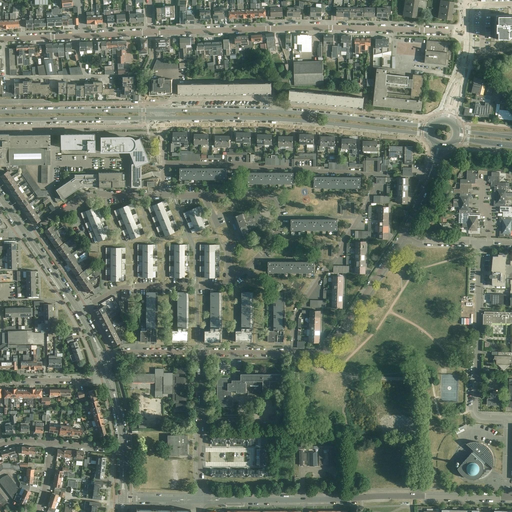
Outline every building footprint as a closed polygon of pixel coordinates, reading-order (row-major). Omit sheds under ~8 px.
[(71,0),(61,0),(62,7),(62,9),(73,8),(72,6),(73,6),(71,0)] [(177,19),(176,19),(177,24),(180,24),(186,24),(186,19),(186,14),(186,7),(187,0),(184,0),(178,0),(178,6),(177,6),(177,12),(177,19)] [(405,2),(404,12),(404,16),(403,16),(417,18),(418,11),(419,11),(420,8),(418,7),(419,0),(406,0),(406,2),(405,2)] [(441,0),(439,11),(439,14),(439,18),(438,18),(452,20),(453,14),(454,14),(455,10),(453,9),(454,2),(441,0)] [(294,6),(294,8),(294,17),(296,18),(296,17),(300,17),(300,8),(299,8),(299,7),(303,8),(304,2),(299,1),(299,6),(294,6)] [(272,2),(270,2),(268,17),(277,17),(277,8),(276,5),(272,5),(272,2)] [(201,6),(201,5),(197,6),(197,9),(197,15),(200,15),(200,20),(204,20),(204,22),(206,22),(205,8),(201,8),(201,6)] [(308,6),(308,7),(308,12),(311,12),(311,17),(314,17),(314,19),(316,19),(316,8),(311,8),(311,6),(308,6)] [(321,8),(316,8),(316,19),(318,19),(318,17),(321,17),(321,13),(324,13),(325,6),(321,6),(321,8)] [(333,6),(333,8),(333,13),(337,13),(337,17),(341,17),(344,17),(344,8),(337,8),(337,6),(333,6)] [(383,7),(383,8),(383,19),(384,19),(384,17),(388,17),(388,15),(391,15),(391,7),(383,7)] [(54,16),(54,18),(55,24),(53,24),(53,26),(62,26),(62,15),(62,14),(61,9),(59,9),(59,8),(53,8),(54,9),(51,9),(52,14),(54,16)] [(224,10),(219,10),(219,21),(221,21),(221,19),(225,19),(224,14),(227,14),(227,8),(224,8),(224,10)] [(104,10),(104,11),(104,16),(107,16),(107,24),(114,23),(113,17),(113,16),(110,16),(110,10),(104,10)] [(113,10),(113,16),(113,17),(116,17),(117,23),(125,23),(124,15),(120,15),(119,10),(113,10)] [(30,12),(30,15),(29,15),(29,19),(22,19),(22,25),(26,25),(26,28),(33,27),(32,15),(32,11),(30,12)] [(49,12),(46,13),(47,27),(53,26),(53,24),(55,24),(54,18),(50,18),(50,16),(49,16),(49,12)] [(16,20),(16,13),(13,13),(14,28),(19,28),(19,27),(22,27),(21,20),(16,20)] [(511,16),(497,16),(497,39),(510,39),(510,38),(511,37),(511,16)] [(275,33),(266,34),(266,39),(267,42),(268,49),(276,46),(276,45),(275,38),(275,34),(275,33)] [(309,35),(300,35),(300,36),(298,35),(298,37),(298,44),(303,44),(303,52),(312,52),(312,41),(312,36),(310,36),(310,35),(309,35)] [(334,35),(324,35),(324,41),(323,48),(323,54),(326,54),(326,47),(327,42),(330,42),(330,45),(334,45),(334,35)] [(248,41),(248,36),(242,36),(242,42),(241,42),(241,44),(241,45),(242,59),(245,59),(245,48),(253,48),(252,41),(248,41)] [(195,44),(194,38),(186,38),(187,58),(189,58),(189,51),(192,51),(192,47),(191,47),(191,44),(195,44)] [(388,38),(382,38),(382,39),(383,51),(389,51),(389,52),(392,51),(392,45),(389,45),(389,38),(388,38)] [(170,46),(170,39),(163,39),(163,49),(170,49),(170,52),(173,52),(173,46),(170,46)] [(374,46),(374,55),(376,55),(376,52),(383,52),(383,51),(382,39),(377,39),(376,39),(376,46),(374,46)] [(148,54),(147,41),(147,40),(141,40),(141,42),(138,42),(139,46),(139,54),(142,54),(148,54)] [(427,40),(426,45),(426,49),(426,50),(424,63),(425,63),(446,65),(447,60),(449,60),(450,51),(447,51),(448,43),(451,43),(427,40)] [(126,50),(126,41),(117,41),(117,54),(117,55),(118,63),(124,63),(123,56),(125,56),(125,50),(126,50)] [(92,42),(86,42),(87,50),(95,50),(95,42),(92,42)] [(213,56),(212,42),(204,43),(204,50),(209,50),(209,54),(211,54),(211,56),(213,56)] [(204,50),(204,43),(197,43),(197,45),(195,46),(195,54),(198,54),(198,50),(199,50),(199,54),(202,54),(202,59),(206,59),(206,56),(205,56),(204,50)] [(52,54),(52,52),(51,44),(46,44),(46,53),(49,53),(50,59),(44,59),(45,65),(47,75),(55,75),(54,67),(52,59),(52,57),(52,54)] [(323,61),(294,62),(294,76),(294,86),(324,85),(323,61)] [(47,75),(45,65),(37,66),(38,69),(39,75),(47,75)] [(374,96),(373,106),(378,106),(412,109),(420,110),(420,111),(421,111),(422,101),(420,101),(420,100),(419,100),(420,95),(421,95),(423,76),(413,75),(410,100),(409,100),(409,96),(387,93),(388,86),(408,88),(409,88),(409,85),(408,85),(409,77),(387,74),(387,70),(388,68),(391,68),(391,69),(391,68),(373,66),(373,69),(377,69),(377,73),(375,89),(375,90),(375,96),(374,96)] [(290,85),(288,76),(277,78),(280,86),(290,85)] [(172,95),(172,79),(167,79),(167,81),(165,81),(165,78),(159,78),(159,79),(149,79),(149,95),(160,95),(160,94),(165,94),(165,95),(172,95)] [(475,97),(484,99),(485,96),(480,94),(482,85),(484,85),(485,80),(480,79),(475,78),(474,83),(475,83),(473,93),(476,94),(475,97)] [(216,95),(216,83),(215,83),(215,84),(208,84),(205,84),(205,85),(197,85),(197,84),(197,95),(197,94),(204,94),(204,95),(209,95),(209,94),(216,94),(216,95)] [(234,95),(234,83),(234,84),(226,84),(224,84),(216,84),(216,83),(216,95),(216,94),(222,94),(222,95),(228,95),(228,94),(234,94),(234,95)] [(253,94),(253,83),(252,83),(252,84),(245,84),(242,84),(234,84),(234,83),(234,95),(234,94),(241,94),(241,95),(247,94),(247,93),(253,93),(253,94)] [(263,84),(261,84),(253,84),(253,83),(253,94),(253,93),(259,93),(259,94),(265,94),(265,93),(271,93),(271,94),(272,94),(271,89),(271,83),(271,84),(263,84)] [(197,95),(197,84),(197,85),(189,85),(189,84),(179,85),(179,84),(178,84),(179,95),(179,94),(185,94),(185,95),(191,95),(191,94),(197,94),(197,95)] [(290,90),(289,96),(289,101),(289,100),(295,101),(295,102),(301,102),(301,101),(307,102),(307,103),(309,92),(308,92),(308,93),(301,92),(298,91),(298,92),(290,91),(290,90)] [(309,92),(307,103),(308,103),(308,102),(314,103),(314,104),(320,104),(320,103),(326,104),(326,105),(327,94),(319,94),(316,93),(309,93),(309,92)] [(327,94),(326,105),(326,104),(332,105),(332,106),(338,106),(338,105),(344,106),(344,107),(346,95),(345,95),(345,96),(338,95),(335,95),(327,94)] [(346,95),(344,107),(345,107),(345,106),(351,106),(351,107),(356,108),(357,107),(363,107),(363,108),(363,109),(364,97),(364,98),(356,97),(353,97),(346,96),(346,95)] [(476,104),(474,114),(479,114),(479,116),(485,117),(485,114),(489,114),(490,112),(493,112),(494,103),(490,103),(485,103),(485,106),(480,105),(481,104),(476,104)] [(497,104),(496,110),(495,115),(498,115),(498,117),(508,118),(508,120),(511,120),(511,109),(509,110),(509,111),(499,110),(500,104),(497,104)] [(177,133),(173,133),(173,138),(172,138),(172,144),(169,144),(169,152),(174,152),(174,146),(175,146),(176,145),(176,144),(180,144),(180,142),(180,133),(177,133)] [(0,165),(6,166),(7,170),(19,170),(19,169),(19,165),(26,165),(41,165),(47,165),(50,165),(50,145),(50,137),(50,135),(8,135),(8,134),(0,134),(0,165)] [(94,145),(94,144),(94,140),(94,134),(64,134),(64,135),(62,135),(61,135),(61,148),(63,148),(65,148),(86,147),(86,151),(94,151),(94,145)] [(141,178),(141,175),(141,166),(148,163),(149,162),(140,138),(134,141),(133,140),(132,139),(131,138),(130,138),(129,137),(128,137),(112,137),(101,138),(101,152),(117,152),(129,151),(133,164),(131,165),(131,187),(143,187),(143,181),(141,181),(141,178)] [(321,137),(321,142),(321,146),(320,146),(319,150),(324,150),(324,146),(325,146),(325,145),(328,146),(328,138),(325,138),(325,137),(321,137)] [(342,139),(342,144),(342,149),(341,149),(341,151),(345,151),(345,149),(346,149),(346,148),(349,148),(349,140),(346,140),(346,139),(342,139)] [(404,155),(405,155),(405,147),(400,147),(400,148),(398,148),(398,147),(391,146),(390,146),(390,145),(389,145),(389,149),(388,149),(388,151),(389,151),(389,155),(389,158),(398,158),(398,155),(404,155)] [(413,147),(405,147),(405,155),(405,164),(412,165),(412,148),(413,148),(413,147)] [(187,168),(180,168),(180,179),(181,179),(181,178),(195,178),(195,168),(189,168),(187,168)] [(202,168),(195,168),(195,178),(211,178),(211,168),(205,168),(202,168)] [(217,168),(211,168),(211,178),(226,178),(226,179),(226,169),(220,168),(217,168)] [(412,168),(403,168),(403,176),(412,176),(412,168)] [(460,179),(460,183),(475,184),(475,179),(478,179),(478,173),(472,173),(472,170),(467,170),(467,179),(460,179)] [(7,171),(1,176),(4,181),(11,177),(7,171)] [(56,190),(62,199),(62,200),(79,189),(79,188),(84,188),(84,186),(99,186),(99,188),(104,188),(112,188),(112,187),(125,187),(125,180),(122,180),(122,172),(98,173),(98,174),(74,175),(74,177),(56,190)] [(254,173),(249,173),(248,173),(247,184),(248,184),(248,182),(263,182),(263,173),(256,173),(256,172),(254,172),(254,173)] [(269,173),(263,173),(263,182),(278,182),(278,173),(272,173),(272,172),(269,172),(269,173)] [(285,173),(278,173),(278,182),(293,183),(293,184),(294,184),(294,173),(287,173),(287,172),(285,172),(285,173)] [(491,186),(494,187),(506,187),(509,187),(509,183),(506,183),(499,183),(500,172),(492,172),(491,176),(488,176),(488,182),(491,182),(491,186)] [(321,177),(316,177),(314,177),(314,188),(315,188),(315,186),(330,187),(330,177),(323,177),(323,176),(321,176),(321,177)] [(15,182),(11,177),(4,181),(8,187),(15,182)] [(336,177),(330,177),(330,187),(345,187),(345,177),(339,177),(336,177)] [(351,177),(345,177),(345,187),(360,187),(360,188),(361,177),(354,177),(351,177)] [(20,179),(15,182),(8,187),(12,192),(20,186),(18,183),(21,181),(20,179)] [(454,193),(460,193),(468,194),(468,193),(469,189),(472,189),(472,184),(460,183),(460,189),(454,189),(454,193)] [(23,185),(20,186),(12,192),(11,193),(15,198),(21,194),(20,191),(21,190),(21,189),(24,187),(23,185)] [(497,192),(497,196),(511,197),(511,193),(505,193),(506,187),(494,187),(494,192),(497,192)] [(27,190),(21,194),(15,198),(19,203),(25,199),(23,196),(25,195),(25,194),(28,192),(27,190)] [(454,199),(454,203),(468,204),(468,199),(471,199),(471,193),(468,193),(468,194),(460,193),(460,199),(454,199)] [(30,195),(25,199),(19,203),(22,209),(29,204),(27,202),(29,200),(28,200),(32,197),(30,195)] [(494,206),(500,207),(505,207),(505,201),(511,201),(511,197),(497,196),(497,201),(494,201),(494,206)] [(160,203),(157,204),(161,214),(166,212),(164,207),(168,205),(166,200),(160,202),(160,203)] [(34,201),(29,204),(22,209),(26,214),(33,210),(31,207),(33,206),(32,205),(35,203),(34,201)] [(126,206),(123,207),(127,217),(132,215),(130,210),(134,208),(132,203),(126,206)] [(460,213),(463,213),(471,213),(471,208),(468,208),(468,204),(454,203),(453,207),(460,207),(460,213)] [(161,214),(157,204),(154,205),(153,205),(148,208),(150,212),(154,211),(156,216),(161,214)] [(38,206),(33,210),(26,214),(30,220),(36,215),(34,212),(36,211),(36,210),(39,208),(38,206)] [(93,208),(90,210),(94,220),(99,218),(97,212),(101,211),(99,206),(93,208)] [(196,208),(193,210),(197,219),(202,218),(199,212),(204,211),(202,206),(196,208)] [(127,217),(123,207),(120,209),(114,211),(116,216),(120,214),(122,219),(127,217)] [(503,212),(503,216),(511,217),(511,216),(511,212),(511,213),(511,207),(505,207),(500,207),(500,212),(503,212)] [(94,220),(90,210),(87,211),(86,211),(81,213),(83,218),(87,216),(89,222),(94,220)] [(170,210),(166,212),(161,214),(165,224),(170,222),(168,217),(172,215),(170,210)] [(197,219),(193,210),(189,211),(184,213),(186,218),(190,216),(192,221),(197,219)] [(41,212),(36,215),(30,220),(34,225),(40,220),(38,217),(40,216),(43,213),(41,212)] [(251,214),(242,213),(242,214),(234,217),(233,217),(234,217),(234,219),(235,221),(236,221),(236,223),(244,220),(253,218),(251,214)] [(462,219),(462,223),(477,224),(477,219),(480,219),(480,213),(471,213),(463,213),(463,215),(469,215),(469,220),(462,219)] [(136,214),(132,215),(127,217),(131,227),(136,225),(134,220),(138,218),(137,216),(136,214)] [(165,224),(161,214),(156,216),(152,218),(154,222),(158,220),(160,226),(165,224)] [(103,216),(99,218),(94,220),(98,229),(103,228),(101,222),(105,220),(103,216)] [(206,216),(202,218),(197,219),(201,230),(204,228),(205,228),(206,228),(203,222),(208,220),(206,216)] [(503,222),(503,226),(511,226),(511,222),(511,223),(511,217),(503,216),(500,216),(500,222),(503,222)] [(131,227),(127,217),(122,219),(118,221),(120,226),(124,224),(126,229),(131,227)] [(255,218),(253,218),(244,220),(236,223),(235,223),(236,223),(237,225),(237,227),(238,229),(246,225),(256,222),(256,220),(255,218)] [(201,230),(197,219),(192,221),(188,223),(190,228),(194,226),(196,232),(198,231),(201,230)] [(298,219),(291,219),(291,221),(291,223),(291,230),(292,230),(292,229),(307,229),(307,219),(300,219),(298,219)] [(313,219),(307,219),(307,229),(322,229),(322,219),(316,219),(313,219)] [(328,219),(322,219),(322,229),(337,229),(337,230),(338,219),(331,219),(328,219)] [(98,229),(94,220),(89,222),(85,223),(87,228),(91,226),(93,231),(98,229)] [(174,220),(170,222),(165,224),(169,234),(173,233),(174,232),(172,226),(176,225),(174,220)] [(256,222),(246,225),(238,229),(238,231),(239,232),(240,232),(241,234),(248,231),(255,228),(258,226),(257,223),(256,222)] [(55,232),(52,229),(57,225),(56,223),(44,231),(48,237),(55,232)] [(140,223),(136,225),(131,227),(135,237),(139,236),(140,236),(138,230),(142,228),(140,223)] [(477,224),(462,223),(462,227),(469,227),(469,233),(473,234),(473,237),(475,237),(480,237),(480,236),(480,228),(477,228),(477,224)] [(169,234),(165,224),(160,226),(156,228),(158,232),(162,230),(165,236),(166,236),(166,235),(169,234)] [(107,226),(103,228),(98,229),(102,240),(106,238),(107,238),(105,232),(109,230),(107,226)] [(511,226),(503,226),(502,231),(499,231),(499,236),(499,237),(511,237),(511,231),(511,230),(511,226)] [(131,227),(126,229),(122,231),(124,235),(128,234),(131,239),(132,239),(135,237),(131,227)] [(255,228),(248,231),(241,234),(240,235),(241,234),(242,236),(241,237),(242,239),(242,240),(242,241),(243,240),(251,237),(250,235),(253,233),(255,232),(256,234),(258,233),(255,228)] [(102,240),(98,229),(93,231),(89,233),(91,238),(95,236),(98,242),(99,241),(102,240)] [(57,231),(55,232),(48,237),(52,242),(58,237),(60,236),(57,231)] [(62,243),(58,237),(52,242),(55,247),(60,245),(62,243)] [(4,250),(7,250),(16,249),(16,243),(15,243),(15,241),(4,241),(4,250)] [(57,248),(60,254),(69,248),(65,242),(57,248)] [(74,244),(72,246),(69,248),(60,254),(64,259),(71,254),(69,252),(71,251),(70,250),(73,248),(76,246),(74,244)] [(142,250),(142,256),(147,256),(147,245),(144,245),(137,245),(137,250),(142,250)] [(151,245),(147,245),(147,256),(152,256),(152,250),(157,250),(157,245),(151,245)] [(174,250),(174,256),(179,256),(179,245),(175,245),(169,245),(169,249),(169,250),(174,250)] [(183,245),(179,245),(179,256),(184,256),(184,250),(189,250),(189,245),(183,245)] [(205,250),(205,256),(210,256),(210,245),(206,245),(200,245),(200,250),(205,250)] [(214,245),(210,245),(210,256),(215,256),(215,250),(220,250),(220,245),(214,245)] [(110,253),(110,259),(116,259),(116,248),(112,248),(106,248),(106,253),(110,253)] [(119,248),(116,248),(116,259),(121,259),(121,253),(125,253),(125,248),(119,248)] [(75,251),(71,254),(64,259),(68,264),(78,257),(76,254),(77,253),(75,251)] [(505,277),(506,268),(506,256),(503,256),(503,255),(498,255),(498,256),(493,256),(491,271),(492,271),(492,274),(491,274),(490,275),(489,276),(490,277),(490,278),(491,278),(492,278),(492,286),(505,286),(505,277)] [(79,256),(78,257),(68,264),(72,270),(78,265),(76,262),(78,261),(78,260),(80,258),(79,256)] [(142,261),(142,266),(147,266),(147,256),(142,256),(137,256),(137,261),(142,261)] [(157,256),(152,256),(147,256),(147,266),(152,266),(152,261),(157,261),(157,256)] [(179,266),(179,256),(174,256),(169,256),(169,261),(174,261),(174,266),(179,266)] [(189,256),(184,256),(179,256),(179,266),(184,266),(184,261),(189,261),(189,256)] [(205,261),(205,266),(210,266),(210,256),(205,256),(200,256),(200,261),(205,261)] [(220,256),(215,256),(210,256),(210,266),(215,266),(215,261),(220,261),(220,260),(220,256)] [(116,270),(116,259),(110,259),(106,259),(106,264),(111,264),(111,270),(116,270)] [(125,259),(121,259),(116,259),(116,270),(121,270),(121,264),(125,264),(125,259)] [(275,262),(268,262),(269,273),(269,271),(284,271),(284,262),(277,262),(277,261),(275,261),(275,262)] [(290,262),(284,262),(284,271),(299,271),(299,262),(293,262),(293,261),(290,261),(290,262)] [(306,262),(299,262),(299,271),(314,272),(314,273),(315,273),(315,262),(308,262),(308,261),(306,261),(306,262)] [(83,262),(78,265),(72,270),(75,275),(82,271),(80,268),(82,266),(81,266),(84,264),(83,262)] [(144,277),(147,277),(147,266),(142,266),(137,266),(137,271),(142,271),(142,278),(144,278),(144,277)] [(157,266),(152,266),(147,266),(147,277),(151,277),(151,278),(152,278),(152,271),(157,271),(157,266)] [(179,277),(179,266),(174,266),(169,266),(169,271),(174,271),(174,278),(175,278),(175,277),(179,277)] [(189,266),(184,266),(179,266),(179,277),(183,277),(183,278),(184,278),(184,271),(189,271),(189,266)] [(206,277),(210,277),(210,266),(205,266),(200,266),(200,271),(205,271),(205,278),(206,278),(206,277)] [(220,266),(215,266),(210,266),(210,277),(214,277),(214,278),(215,278),(215,271),(220,271),(220,266)] [(76,277),(80,282),(86,278),(93,273),(94,272),(90,267),(76,277)] [(116,281),(116,270),(111,270),(106,270),(106,275),(111,275),(110,281),(112,281),(116,281)] [(125,270),(121,270),(116,270),(116,281),(119,281),(121,281),(121,275),(125,275),(125,270)] [(88,281),(86,278),(80,282),(84,288),(90,283),(95,280),(93,278),(90,280),(88,281)] [(94,289),(90,283),(84,288),(87,293),(91,290),(95,295),(102,291),(99,286),(94,289)] [(146,331),(140,331),(140,342),(147,342),(147,341),(149,341),(149,342),(152,342),(156,342),(156,331),(155,331),(155,329),(157,329),(157,292),(153,292),(148,292),(148,290),(146,290),(146,300),(146,331)] [(177,290),(177,296),(179,296),(179,328),(177,328),(177,331),(176,331),(171,331),(171,342),(175,342),(178,342),(178,341),(181,341),(181,342),(187,342),(187,331),(185,331),(185,329),(188,329),(188,325),(188,323),(188,292),(184,292),(179,292),(179,290),(177,290)] [(211,291),(211,296),(213,296),(213,328),(211,328),(211,331),(209,331),(205,331),(205,342),(208,342),(212,342),(214,342),(221,342),(221,331),(220,331),(220,329),(222,329),(222,323),(222,292),(218,292),(213,292),(213,291),(211,291)] [(242,291),(242,296),(244,296),(244,328),(242,328),(242,331),(240,331),(236,331),(236,342),(239,342),(243,342),(245,342),(252,342),(252,331),(250,331),(250,329),(253,329),(253,325),(253,323),(253,292),(249,292),(244,292),(244,291),(242,291)] [(276,291),(274,291),(274,300),(274,331),(268,331),(268,342),(275,342),(277,342),(280,342),(284,342),(284,331),(283,331),(283,329),(285,329),(285,292),(281,292),(276,292),(276,291)] [(491,304),(496,304),(506,305),(506,295),(490,294),(490,299),(492,299),(491,304)] [(52,304),(44,304),(44,301),(34,301),(34,306),(41,305),(41,311),(43,311),(52,311),(52,304)] [(103,307),(95,311),(98,317),(106,313),(103,307)] [(511,343),(511,352),(511,351),(511,312),(484,312),(484,314),(483,314),(483,327),(491,328),(491,323),(511,323),(511,343)] [(108,319),(106,313),(98,317),(101,323),(108,319)] [(112,325),(108,319),(101,323),(104,328),(112,325)] [(53,330),(53,323),(44,324),(44,330),(45,333),(48,333),(52,333),(52,330),(53,330)] [(114,330),(112,325),(104,328),(107,334),(114,330)] [(116,334),(114,330),(107,334),(110,340),(118,336),(123,334),(122,332),(118,333),(116,334)] [(27,331),(8,331),(8,344),(27,344),(27,331)] [(120,342),(118,336),(110,340),(113,346),(120,343),(121,345),(124,344),(127,342),(124,337),(121,339),(122,341),(120,342)] [(66,339),(67,343),(70,342),(71,344),(70,344),(74,354),(70,355),(72,362),(76,360),(83,358),(80,352),(80,350),(77,341),(74,342),(73,341),(74,341),(72,337),(66,339)] [(508,365),(510,365),(511,365),(511,364),(511,358),(511,355),(511,351),(511,352),(498,352),(498,353),(498,356),(495,356),(495,357),(494,358),(494,359),(493,359),(493,360),(494,359),(496,360),(496,364),(500,365),(500,366),(501,366),(501,367),(502,368),(503,368),(504,368),(505,368),(506,368),(507,367),(508,366),(508,365)] [(176,368),(176,374),(173,374),(173,373),(163,373),(163,369),(155,369),(155,374),(133,374),(133,383),(155,383),(155,391),(155,398),(163,398),(163,394),(172,394),(172,404),(175,404),(175,410),(186,410),(186,403),(179,403),(179,400),(186,401),(186,394),(179,394),(179,391),(186,391),(186,385),(179,385),(179,383),(186,383),(186,377),(179,377),(179,374),(186,374),(186,368),(176,368)] [(241,379),(236,379),(233,379),(228,379),(228,378),(221,377),(217,377),(217,406),(224,406),(233,406),(233,398),(232,398),(232,392),(237,392),(248,392),(248,394),(263,395),(263,390),(270,390),(270,381),(281,381),(281,380),(281,374),(242,374),(241,374),(241,379)] [(45,398),(42,398),(42,389),(36,389),(36,398),(39,398),(39,404),(42,404),(46,404),(46,398),(45,398)] [(89,400),(89,402),(91,401),(91,402),(97,400),(94,390),(88,391),(89,394),(91,399),(89,400)] [(488,398),(488,399),(488,405),(491,405),(499,405),(500,402),(503,402),(503,395),(501,395),(501,391),(493,391),(493,393),(491,393),(491,398),(488,398)] [(98,399),(97,400),(91,402),(91,401),(89,402),(91,408),(100,406),(98,399)] [(101,412),(100,406),(91,408),(93,414),(101,412)] [(103,418),(101,412),(93,414),(88,415),(88,418),(93,417),(94,420),(103,418)] [(15,414),(11,414),(12,422),(6,423),(5,425),(6,433),(13,432),(12,426),(16,425),(15,414)] [(30,418),(26,418),(26,423),(21,423),(21,426),(21,431),(29,431),(29,426),(28,426),(28,423),(30,423),(30,420),(30,418)] [(105,424),(103,418),(94,420),(96,426),(98,426),(103,424),(105,424)] [(106,434),(103,424),(98,426),(101,436),(106,434)] [(49,426),(49,427),(49,432),(59,433),(60,427),(60,425),(54,425),(54,427),(49,426)] [(178,435),(173,435),(167,435),(167,436),(168,436),(168,455),(168,456),(178,456),(178,455),(187,455),(187,439),(187,435),(178,435)] [(467,443),(465,444),(464,445),(463,446),(462,447),(460,448),(459,450),(458,451),(458,453),(457,455),(456,457),(456,458),(456,460),(456,462),(456,464),(456,465),(457,466),(457,467),(457,468),(458,470),(459,471),(460,472),(461,473),(462,474),(463,475),(464,476),(465,477),(467,478),(468,478),(470,479),(471,479),(473,479),(474,480),(476,480),(478,479),(479,479),(480,479),(482,478),(484,477),(485,476),(487,476),(488,474),(489,473),(490,472),(491,471),(492,469),(492,468),(493,467),(493,465),(494,464),(494,462),(494,460),(494,459),(493,457),(493,456),(493,454),(492,453),(491,451),(490,450),(489,448),(488,447),(487,446),(485,445),(484,444),(482,443),(481,443),(479,442),(477,442),(476,442),(474,442),(472,442),(470,442),(468,443),(467,443)] [(15,454),(14,447),(7,449),(9,456),(10,459),(18,457),(17,453),(15,454)] [(9,456),(7,449),(0,451),(2,458),(9,456)] [(74,451),(64,450),(64,457),(71,457),(70,460),(73,461),(74,451)] [(84,452),(74,451),(73,461),(83,461),(83,458),(84,452)] [(307,452),(299,452),(299,466),(307,466),(307,453),(307,452)] [(319,453),(310,454),(310,466),(319,466),(319,453)] [(97,457),(97,462),(97,464),(105,465),(106,458),(97,457)] [(56,470),(55,473),(54,480),(61,481),(62,475),(67,476),(68,472),(66,472),(64,471),(62,471),(56,470)] [(94,481),(101,482),(101,478),(103,478),(104,472),(96,471),(95,478),(94,477),(94,481)] [(61,481),(54,480),(53,487),(55,487),(54,490),(61,492),(65,493),(65,491),(66,489),(60,488),(61,481)] [(94,481),(91,481),(91,484),(88,484),(87,489),(99,491),(99,488),(100,487),(100,486),(103,486),(103,482),(101,482),(94,481)] [(24,489),(21,495),(28,498),(31,492),(24,489)] [(99,491),(87,489),(86,498),(101,500),(102,496),(99,495),(99,494),(98,493),(99,491)] [(52,493),(50,500),(56,502),(58,495),(60,496),(61,492),(54,490),(54,493),(52,493)] [(21,495),(17,493),(16,494),(14,500),(25,505),(28,498),(21,495)] [(56,502),(50,500),(48,506),(49,507),(48,510),(53,511),(58,511),(59,510),(54,508),(56,502)] [(101,503),(85,501),(84,510),(96,511),(96,508),(97,508),(98,508),(98,507),(100,507),(101,503)]
